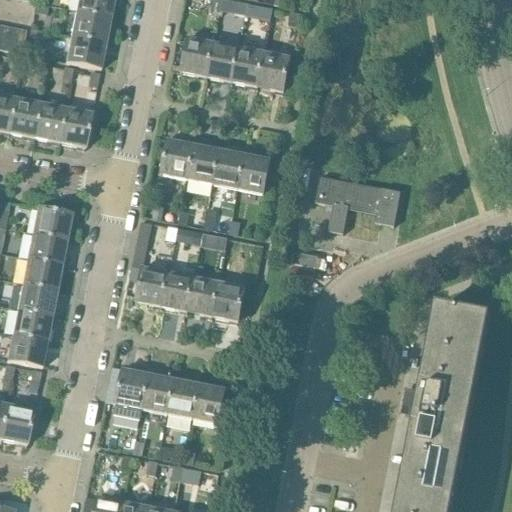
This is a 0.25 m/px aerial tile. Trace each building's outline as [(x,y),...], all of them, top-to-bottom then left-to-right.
[(77,0),(74,14),(78,15),(109,21),(113,0),(77,0)] [(213,0),(212,0),(210,14),(220,15),(222,1),(213,0)] [(274,0),(273,9),(283,11),(284,0),(274,0)] [(238,6),(235,18),(245,20),(247,7),(238,6)] [(34,7),(33,16),(46,19),(48,9),(34,7)] [(263,11),(260,23),(270,25),(272,12),(263,11)] [(69,40),(73,40),(105,46),(109,21),(78,15),(74,14),(69,40)] [(290,15),(287,29),(296,31),(299,16),(290,15)] [(1,29),(0,32),(0,52),(8,54),(13,31),(1,29)] [(13,31),(8,54),(21,57),(25,33),(13,31)] [(30,32),(28,41),(41,44),(43,35),(30,32)] [(64,66),(99,72),(105,46),(73,40),(69,40),(64,66)] [(187,41),(181,76),(207,81),(213,49),(214,46),(187,41)] [(214,46),(213,49),(207,81),(232,86),(238,54),(239,51),(214,46)] [(239,51),(238,54),(232,86),(257,91),(264,56),(239,51)] [(283,96),(290,61),(264,56),(257,91),(283,96)] [(13,60),(10,74),(20,75),(23,62),(13,60)] [(38,65),(36,78),(45,80),(48,67),(38,65)] [(70,86),(73,72),(63,70),(61,84),(70,86)] [(90,75),(87,89),(96,91),(99,77),(90,75)] [(0,135),(8,137),(15,102),(0,98),(0,135)] [(15,102),(8,137),(33,142),(40,107),(15,102)] [(58,147),(65,112),(40,107),(33,142),(58,147)] [(84,152),(91,117),(65,112),(58,147),(84,152)] [(167,143),(160,179),(186,184),(193,149),(167,143)] [(212,189),(212,185),(219,154),(193,149),(186,184),(212,189)] [(237,194),(237,190),(244,158),(219,154),(212,185),(212,189),(237,194)] [(263,199),(270,164),(244,158),(237,190),(237,194),(263,199)] [(375,227),(379,227),(394,230),(400,196),(320,180),(315,206),(333,209),(328,235),(343,238),(347,217),(348,213),(376,218),(375,227)] [(0,203),(0,213),(8,215),(10,206),(0,203)] [(154,209),(152,223),(161,225),(164,211),(154,209)] [(71,218),(36,211),(30,238),(66,245),(71,218)] [(180,214),(177,228),(187,230),(190,216),(180,214)] [(205,219),(203,233),(212,235),(214,221),(205,219)] [(228,238),(238,239),(240,226),(230,224),(228,238)] [(167,230),(165,243),(175,245),(175,244),(177,232),(167,230)] [(177,232),(175,244),(192,247),(194,235),(177,232)] [(25,263),(57,269),(61,270),(66,245),(30,238),(25,263)] [(219,240),(217,254),(224,255),(227,242),(219,240)] [(61,270),(57,269),(25,263),(20,288),(56,295),(61,270)] [(142,270),(135,305),(161,310),(168,275),(142,270)] [(168,275),(161,310),(187,315),(194,280),(168,275)] [(194,280),(187,315),(212,320),(219,285),(194,280)] [(238,325),(245,290),(219,285),(212,320),(238,325)] [(56,295),(20,288),(16,313),(51,320),(56,295)] [(51,320),(16,313),(11,338),(46,345),(51,320)] [(449,511),(487,323),(442,314),(436,313),(436,314),(420,394),(409,392),(404,417),(415,419),(397,511),(449,511)] [(5,364),(41,371),(46,345),(11,338),(5,364)] [(5,368),(2,382),(12,384),(14,370),(5,368)] [(108,394),(106,405),(116,406),(118,396),(121,381),(122,374),(112,372),(111,379),(108,394)] [(116,406),(114,418),(140,423),(141,413),(142,409),(148,378),(122,373),(122,374),(121,381),(118,396),(116,406)] [(29,387),(27,395),(37,397),(38,389),(40,375),(31,374),(29,387)] [(167,418),(167,414),(174,383),(148,378),(141,413),(167,418)] [(192,423),(192,419),(199,388),(174,383),(167,414),(167,418),(192,423)] [(218,428),(225,393),(199,388),(192,419),(192,423),(218,428)] [(0,442),(26,448),(32,413),(6,408),(0,438),(0,442)] [(135,444),(132,458),(142,459),(144,445),(135,444)] [(160,448),(157,462),(167,464),(169,450),(160,448)] [(183,467),(192,469),(195,455),(185,453),(183,467)] [(123,459),(120,473),(130,474),(132,461),(123,459)] [(148,464),(145,478),(155,480),(158,466),(148,464)] [(180,485),(183,470),(173,469),(171,484),(180,485)] [(97,500),(94,511),(121,511),(123,505),(97,500)]
